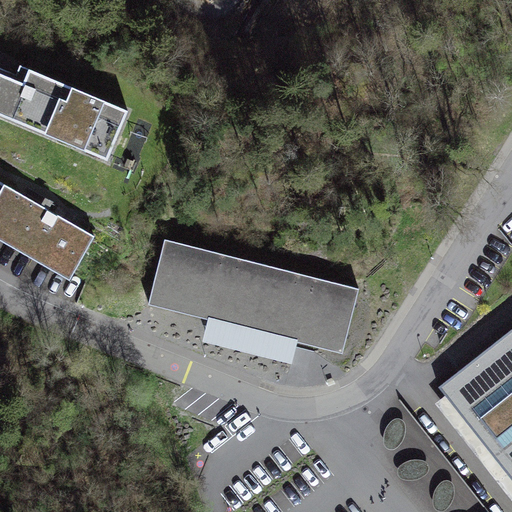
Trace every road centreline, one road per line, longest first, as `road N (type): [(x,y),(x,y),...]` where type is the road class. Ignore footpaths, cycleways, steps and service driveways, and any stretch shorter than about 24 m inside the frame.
road 1 (residential): [(289,408),(346,400),(382,375),(511,175)]
road 2 (residential): [(0,293),(289,408)]
road 3 (residential): [(215,511),(207,478),(289,408)]
